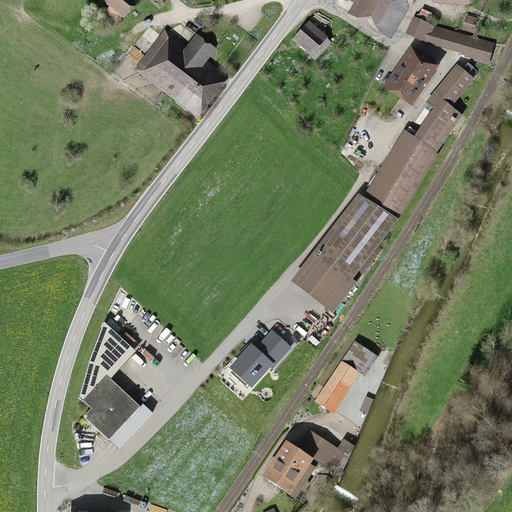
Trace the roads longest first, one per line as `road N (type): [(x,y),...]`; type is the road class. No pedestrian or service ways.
road 1 (secondary): [(300,0),(112,253)]
road 2 (secondary): [(45,511),(60,383),(112,253)]
road 3 (residential): [(322,0),(393,42),(432,52),(444,61),(443,73)]
